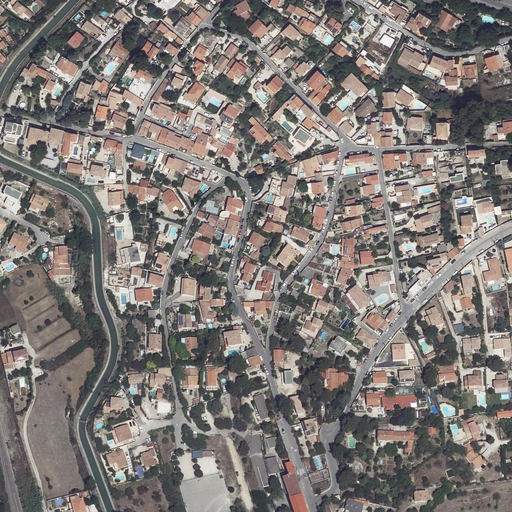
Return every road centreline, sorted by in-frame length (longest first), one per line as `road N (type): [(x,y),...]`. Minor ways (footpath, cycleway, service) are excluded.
road 1 (residential): [(228,176),(203,198),(167,274),(163,319),(179,411)]
road 2 (residential): [(267,366),(276,302),(321,238),(343,145)]
road 3 (residential): [(311,500),(332,491),(331,433),(405,315)]
road 4 (residential): [(267,366),(230,284),(248,205),(242,183)]
road 5 (residential): [(203,24),(246,39),(343,145)]
road 6 (residential): [(354,0),(446,53),(511,37)]
road 7 (residential): [(377,149),(405,315)]
road 8 (residential): [(311,500),(267,366)]
road 9 (residential): [(405,315),(477,247),(511,228)]
road 10 (residential): [(511,144),(377,149)]
